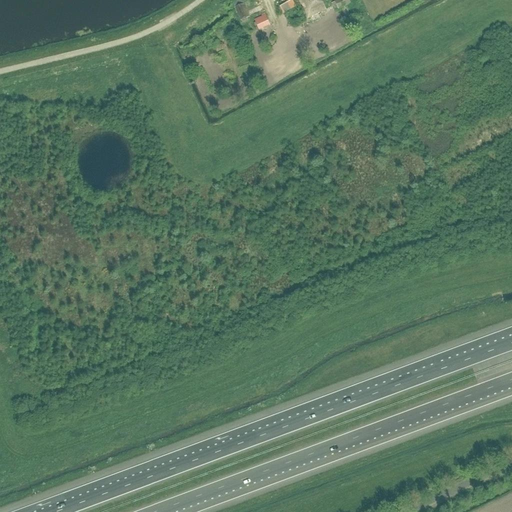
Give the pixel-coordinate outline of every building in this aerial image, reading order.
[(298,0),(307,19),(326,10),(323,4),(323,0),(298,0)] [(339,10),(351,4),(348,0),(338,0),(335,2),(331,4),(335,11),(339,10)] [(240,21),(250,17),(245,4),(234,9),(240,21)] [(254,21),(257,27),(259,31),(270,26),(265,16),(254,21)] [(71,501),(87,494),(84,486),(68,493),(71,501)] [(51,499),(22,510),(22,511),(41,511),(54,507),(51,499)]
